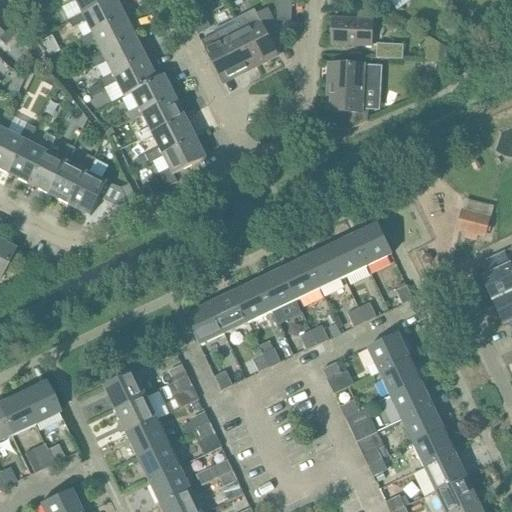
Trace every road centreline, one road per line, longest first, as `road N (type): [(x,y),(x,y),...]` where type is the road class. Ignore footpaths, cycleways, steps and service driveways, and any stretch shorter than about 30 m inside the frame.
road 1 (residential): [(0,205),(75,242),(245,166)]
road 2 (residential): [(245,166),(295,140),(308,0)]
road 3 (residential): [(245,166),(167,0)]
road 4 (residential): [(511,407),(447,269)]
